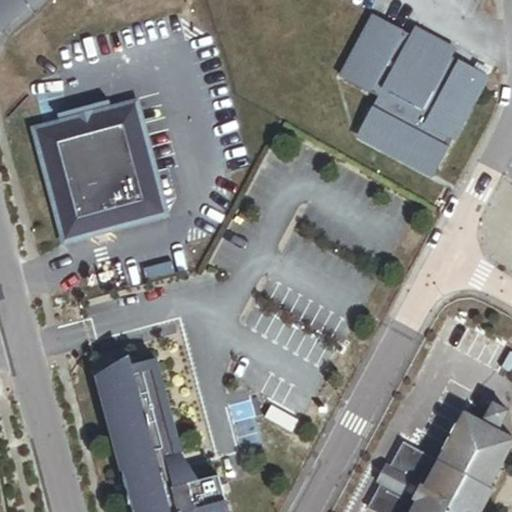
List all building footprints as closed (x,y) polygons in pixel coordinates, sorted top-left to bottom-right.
[(353,135),(430,177),(475,91),(472,89),(469,83),(467,75),(468,72),(370,17),(338,76),(375,97),(353,135)] [(138,113),(131,115),(134,127),(147,176),(154,174),(138,113)] [(134,127),(131,115),(97,124),(100,136),(134,127)] [(154,174),(147,176),(134,127),(100,136),(97,124),(81,128),(84,140),(50,149),(75,243),(166,219),(154,174)] [(84,140),(81,128),(47,137),(50,149),(84,140)] [(62,247),(75,243),(50,149),(47,137),(34,141),(62,247)] [(228,511),(219,478),(200,483),(192,471),(180,451),(157,363),(99,378),(133,511),(228,511)] [(494,406),(486,421),(501,429),(509,414),(494,406)] [(380,487),(367,511),(369,511),(483,511),(494,493),(489,491),(511,448),(511,440),(465,415),(439,463),(404,444),(390,468),(399,472),(389,491),(380,487)] [(399,472),(390,468),(380,487),(389,491),(399,472)]
